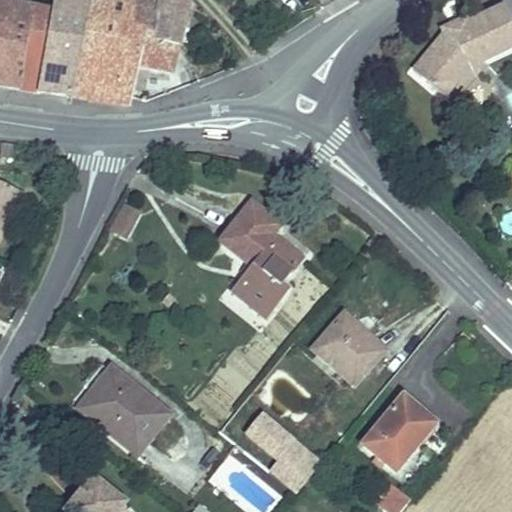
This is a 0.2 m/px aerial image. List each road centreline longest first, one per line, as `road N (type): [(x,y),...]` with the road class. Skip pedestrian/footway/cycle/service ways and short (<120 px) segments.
road 1 (residential): [(0,381),(79,228),(99,135)]
road 2 (tertiary): [(99,135),(239,137),(285,150)]
road 3 (tertiary): [(279,117),(209,113),(99,135)]
road 4 (tertiary): [(511,329),(407,226)]
road 5 (tertiary): [(285,150),(407,226)]
road 6 (tertiary): [(407,226),(383,189),(319,130)]
